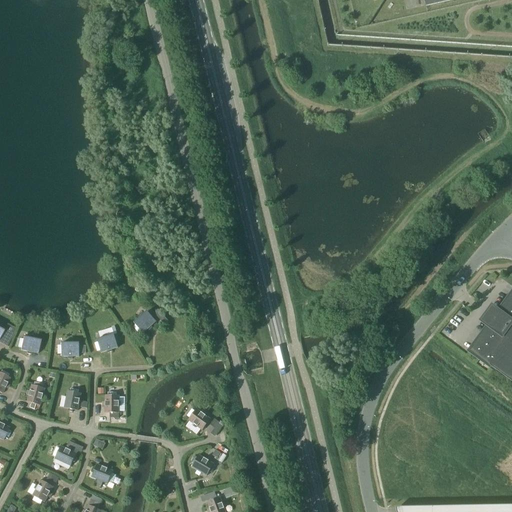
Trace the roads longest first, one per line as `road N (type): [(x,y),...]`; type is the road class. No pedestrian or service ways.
road 1 (unclassified): [(272,511),(146,0)]
road 2 (primary): [(320,511),(195,0)]
road 3 (unclassified): [(372,511),(363,447),(369,408),(427,323),(499,240)]
road 4 (residential): [(89,432),(169,447),(186,511)]
